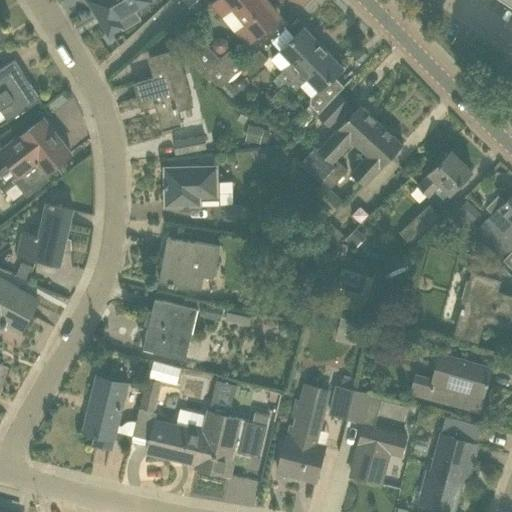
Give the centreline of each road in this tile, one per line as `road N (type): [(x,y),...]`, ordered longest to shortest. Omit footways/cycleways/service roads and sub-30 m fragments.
road 1 (residential): [(0,473),(114,258),(122,213),(114,144),(90,82),(39,0)]
road 2 (tertiary): [(511,147),(367,0)]
road 3 (residential): [(151,511),(0,474)]
